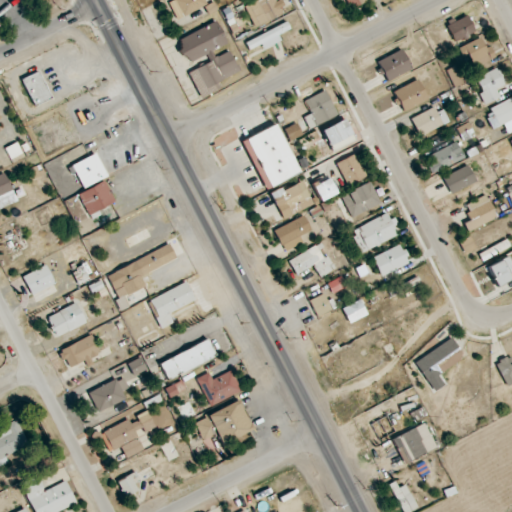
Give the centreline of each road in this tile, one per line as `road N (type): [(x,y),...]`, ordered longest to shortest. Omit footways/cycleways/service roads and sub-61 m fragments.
road 1 (secondary): [(363,511),(96,0)]
road 2 (residential): [(486,318),(469,306),(311,0)]
road 3 (residential): [(167,137),(443,0)]
road 4 (residential): [(110,511),(0,297)]
road 5 (residential): [(175,511),(325,436)]
